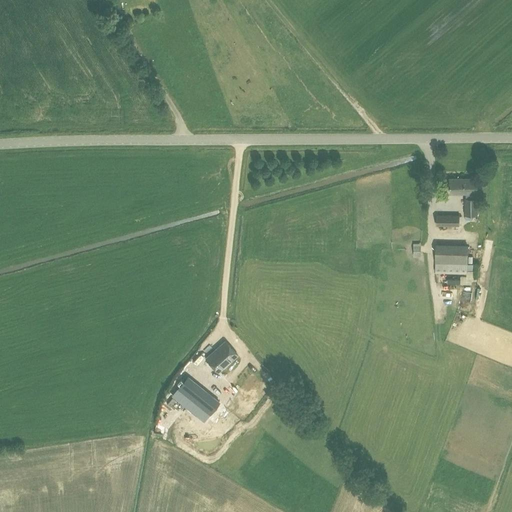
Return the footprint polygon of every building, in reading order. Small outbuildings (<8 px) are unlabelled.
[(477,178),(449,178),(450,192),(477,192),(477,178)] [(465,220),(470,220),(470,215),(477,215),(477,198),(464,198),(464,216),(465,216),(465,220)] [(437,214),(437,225),(459,225),(459,214),(437,214)] [(436,245),(436,262),(467,263),(468,246),(436,245)] [(225,340),(205,358),(218,372),(237,355),(225,340)] [(187,407),(204,421),(219,402),(187,376),(172,395),(187,407)] [(227,376),(215,387),(221,393),(233,383),(227,376)]
